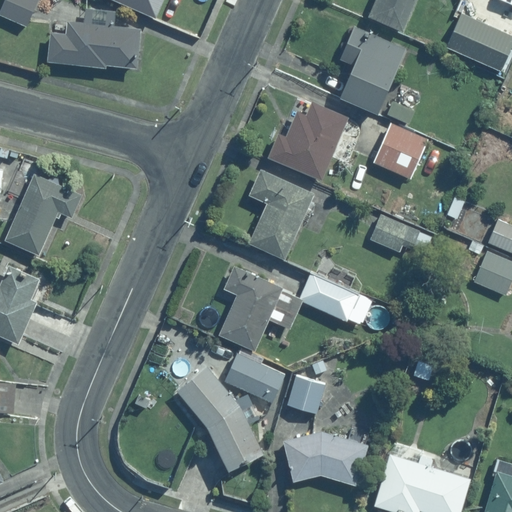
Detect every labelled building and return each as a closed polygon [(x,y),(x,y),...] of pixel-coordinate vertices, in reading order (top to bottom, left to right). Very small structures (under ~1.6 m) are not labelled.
[(39,0),(7,0),(1,15),(28,26),(39,0)] [(115,0),(157,19),(165,0),(115,0)] [(379,0),(373,18),(408,34),(416,15),(428,21),(437,0),(379,0)] [(85,24),(70,23),(69,36),(54,35),(51,65),(107,69),(107,67),(139,69),(142,30),(113,28),(114,13),(86,11),(85,24)] [(381,115),(404,50),(372,37),(367,50),(349,42),(342,59),(357,65),(343,100),(381,115)] [(421,95),(398,86),(387,113),(411,122),(421,95)] [(322,180),(349,116),(315,101),(309,116),(301,112),(289,138),(281,135),(271,158),(322,180)] [(429,140),(390,124),(375,162),(414,178),(429,140)] [(314,194),(261,170),(250,195),(270,204),(252,244),(285,259),(314,194)] [(84,197),(37,176),(8,240),(41,255),(60,212),(74,219),(84,197)] [(434,237),(382,215),(371,240),(401,253),(404,246),(413,251),(415,246),(427,252),(434,237)] [(511,226),(496,220),(486,243),(511,253),(511,226)] [(511,280),(511,263),(484,252),(473,281),(506,295),(511,280)] [(302,303),(235,269),(225,289),(243,297),(223,335),(254,351),(270,320),(289,329),(302,303)] [(3,287),(0,286),(0,335),(20,345),(39,303),(33,300),(40,283),(11,270),(3,287)] [(373,301),(312,272),(299,299),(348,322),(349,319),(362,325),(373,301)] [(167,360),(178,379),(189,372),(178,353),(167,360)] [(284,376),(238,355),(226,382),(273,403),(284,376)] [(241,407),(210,367),(179,392),(210,428),(231,472),(267,454),(241,407)] [(325,384),(296,376),(288,404),(317,412),(325,384)] [(0,414),(13,415),(13,385),(0,384),(0,414)] [(325,432),(284,442),(294,482),(323,476),(358,486),(370,445),(325,432)] [(463,511),(474,476),(392,454),(377,507),(395,511),(422,511),(423,511),(426,511),(463,511)] [(511,511),(511,474),(497,470),(483,511),(511,511)]
